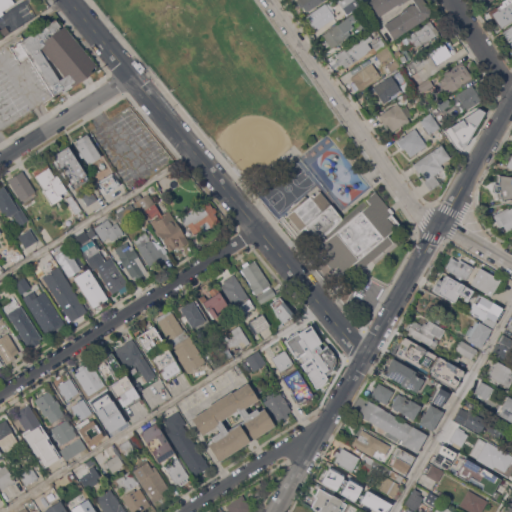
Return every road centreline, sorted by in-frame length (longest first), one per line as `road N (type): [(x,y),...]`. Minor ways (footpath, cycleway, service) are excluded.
road 1 (tertiary): [(70,0),(364,352)]
road 2 (residential): [(0,394),(261,229)]
road 3 (residential): [(440,223),(420,215),(273,0)]
road 4 (tertiary): [(271,511),(364,352)]
road 5 (residential): [(133,75),(0,160)]
road 6 (tertiary): [(364,352),(440,223)]
road 7 (residential): [(309,447),(279,451),(181,511)]
road 8 (tertiary): [(440,223),(511,97)]
